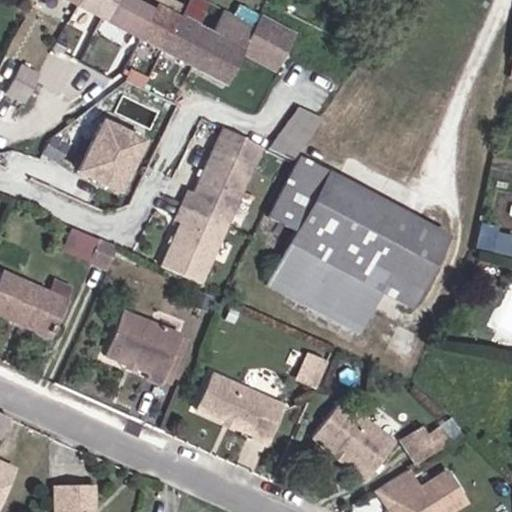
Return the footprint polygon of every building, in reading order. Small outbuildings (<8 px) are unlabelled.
[(67,0),(160,49),(178,16),(156,3),(157,0),(67,0)] [(253,25),(209,1),(207,6),(250,30),(253,25)] [(239,50),(250,30),(207,6),(196,26),(239,50)] [(250,30),(239,50),(265,66),(272,53),(279,57),(292,34),(258,15),(253,25),(250,30)] [(178,16),(160,49),(224,84),(239,50),(196,26),(178,16)] [(64,86),(77,59),(62,53),(50,79),(64,86)] [(272,69),(279,57),(272,53),(265,66),(272,69)] [(18,67),(3,95),(21,105),(36,76),(18,67)] [(293,157),(320,120),(297,108),(267,151),(290,163),(293,157)] [(113,191),(139,139),(99,120),(73,171),(113,191)] [(186,191),(173,221),(178,223),(158,266),(197,284),(259,147),(222,129),(192,193),(186,191)] [(445,236),(297,158),(267,216),(293,229),(265,284),(354,331),(377,289),(408,306),(445,236)] [(86,262),(96,238),(71,226),(60,250),(86,262)] [(86,262),(104,270),(115,246),(96,238),(86,262)] [(16,315),(51,331),(66,300),(1,271),(0,272),(0,315),(14,321),(16,315)] [(104,355),(125,363),(135,368),(147,373),(146,378),(161,384),(179,335),(120,312),(104,355)] [(49,337),(51,331),(16,315),(14,321),(49,337)] [(301,380),(315,387),(325,364),(311,358),(301,380)] [(135,368),(125,363),(122,369),(132,374),(135,368)] [(263,443),(279,406),(212,374),(196,409),(252,435),(251,438),(263,443)] [(366,477),(392,442),(338,400),(311,435),(366,477)] [(26,427),(0,414),(0,430),(1,429),(20,438),(26,427)] [(398,439),(415,465),(435,452),(425,434),(420,426),(398,439)] [(425,434),(435,452),(448,444),(437,426),(425,434)] [(0,497),(13,471),(0,464),(0,497)] [(394,503),(419,487),(407,469),(373,490),(394,503)] [(394,511),(447,511),(464,502),(444,471),(419,487),(394,503),(394,511)] [(91,511),(91,486),(53,486),(53,511),(91,511)]
